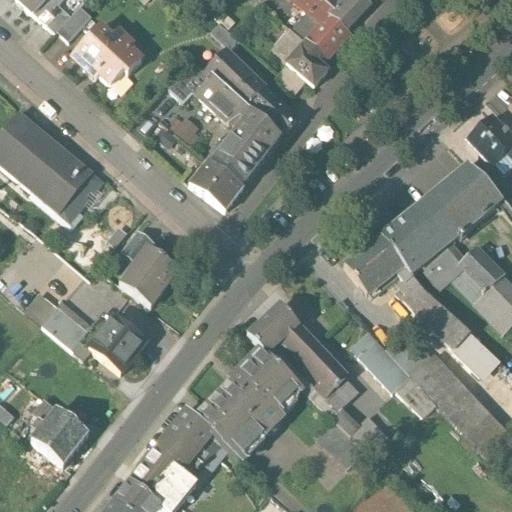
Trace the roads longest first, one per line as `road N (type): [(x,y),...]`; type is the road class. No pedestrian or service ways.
road 1 (tertiary): [(511,49),(252,279)]
road 2 (residential): [(217,248),(362,47),(407,0)]
road 3 (residential): [(217,248),(0,40)]
road 4 (tertiary): [(252,279),(71,511)]
